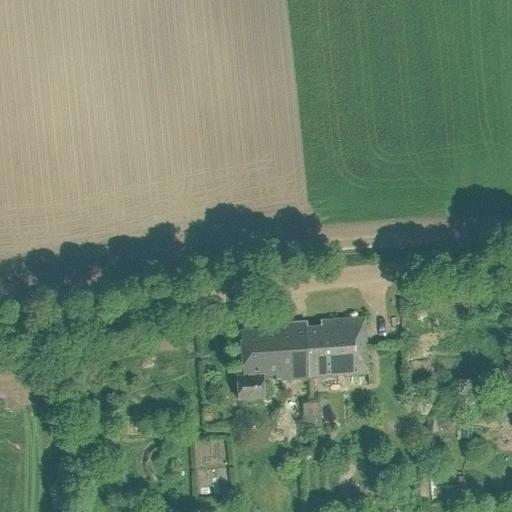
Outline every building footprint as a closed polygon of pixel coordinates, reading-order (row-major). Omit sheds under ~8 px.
[(319,327),(305,328),(304,328),(305,333),(304,333),(306,365),(307,365),(307,377),(367,373),(363,319),(318,321),(319,327)] [(304,328),(305,328),(305,322),(275,323),(275,329),(239,330),(239,331),(243,374),(235,374),(237,398),(267,396),(266,383),(261,383),(260,379),(262,379),(262,374),(273,374),(273,379),(307,377),(307,365),(306,365),(304,333),(305,333),(304,328)] [(511,363),(511,351),(509,350),(503,359),(511,364),(511,363)] [(304,429),(320,427),(319,405),(316,405),(303,406),(304,429)] [(428,411),(426,432),(436,433),(439,412),(428,411)] [(74,444),(82,444),(82,427),(74,427),(74,444)] [(177,455),(193,452),(191,441),(175,444),(177,455)] [(93,463),(110,477),(122,462),(105,448),(93,463)]
